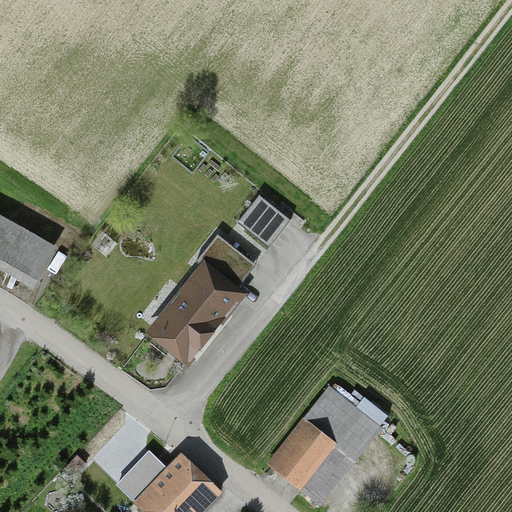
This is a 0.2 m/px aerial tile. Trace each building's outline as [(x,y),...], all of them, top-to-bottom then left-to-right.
[(259,196),(239,221),(268,246),(289,220),(259,196)] [(57,243),(0,211),(0,265),(34,284),(57,243)] [(295,254),(308,239),(294,226),(280,241),(295,254)] [(235,294),(226,287),(248,260),(219,235),(193,266),(205,276),(157,333),(183,355),(235,294)] [(329,393),(270,468),(302,493),(305,490),(323,504),(388,423),(365,405),(357,415),(329,393)] [(181,457),(162,475),(152,465),(123,493),(141,511),(202,511),(219,495),(181,457)]
